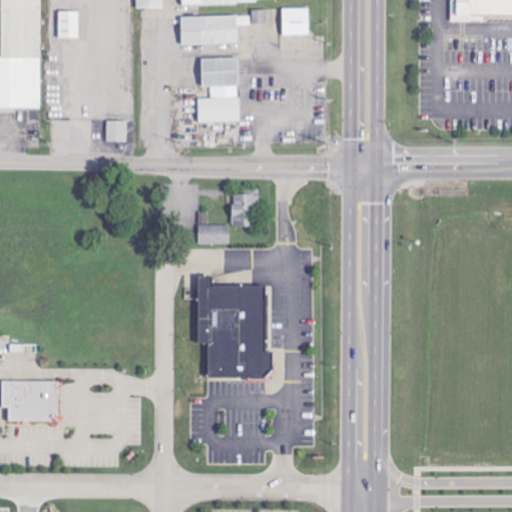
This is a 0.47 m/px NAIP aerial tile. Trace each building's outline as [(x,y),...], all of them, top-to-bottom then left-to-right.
[(1,0),(2,57),(0,56),(0,109),(42,109),(41,0),(1,0)] [(164,0),(137,0),(137,10),(164,10),(164,0)] [(511,0),(453,0),(453,23),(472,23),(472,16),(511,16),(511,0)] [(284,37),(310,36),(310,9),(283,9),(284,37)] [(268,10),(253,11),(253,25),(268,24),(268,10)] [(59,40),(80,40),(80,12),(60,12),(59,40)] [(182,18),(183,46),(239,45),(238,27),(251,26),(251,16),(182,18)] [(199,124),(240,123),(239,59),(202,60),(203,88),(211,88),(211,99),(199,99),(199,124)] [(128,122),(108,121),(107,143),(128,143),(128,122)] [(255,195),(233,196),(234,229),(256,228),(255,195)] [(231,246),(231,226),(209,226),(209,213),(200,213),(199,245),(231,246)] [(199,343),(209,343),(209,377),(274,378),(274,351),(266,351),(267,288),(214,288),(214,277),(199,277),(199,343)] [(58,421),(58,381),(2,381),(2,407),(9,407),(9,421),(58,421)]
